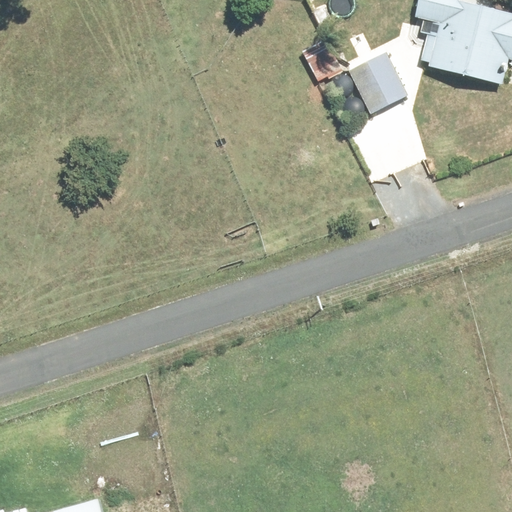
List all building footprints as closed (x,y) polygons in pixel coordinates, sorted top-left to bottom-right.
[(511,0),(419,0),(414,18),(424,20),(420,36),(430,39),(423,66),(505,88),(511,61),(511,0)] [(330,38),(304,53),(324,88),(350,73),(330,38)] [(409,97),(386,55),(353,73),(376,115),(409,97)] [(299,58),(281,66),(297,100),(315,92),(299,58)] [(104,511),(101,502),(64,511),(104,511)]
